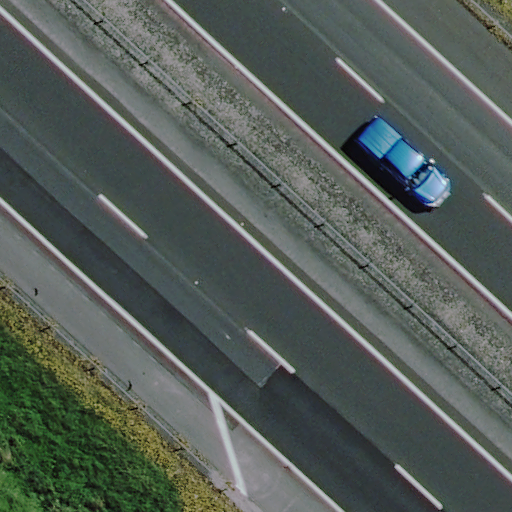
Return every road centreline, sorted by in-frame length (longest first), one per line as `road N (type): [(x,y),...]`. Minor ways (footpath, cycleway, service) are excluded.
road 1 (motorway): [(438,511),(0,101)]
road 2 (motorway): [(289,0),(511,205)]
